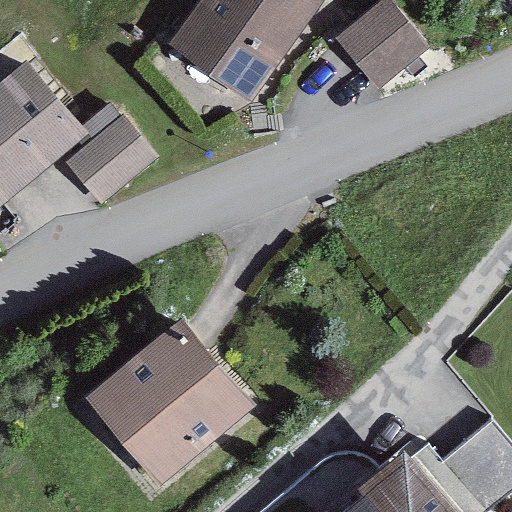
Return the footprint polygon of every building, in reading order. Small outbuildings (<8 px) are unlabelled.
[(182,0),(163,24),(234,80),(298,0),(182,0)] [(385,0),(382,0),(337,38),(378,86),(425,46),(385,0)] [(22,70),(0,90),(0,209),(2,212),(84,140),(22,70)] [(121,117),(65,164),(101,207),(157,160),(121,117)] [(185,307),(89,387),(162,474),(257,395),(185,307)] [(407,430),(311,511),(485,511),(511,489),(511,439),(489,413),(444,452),(428,434),(418,443),(407,430)]
